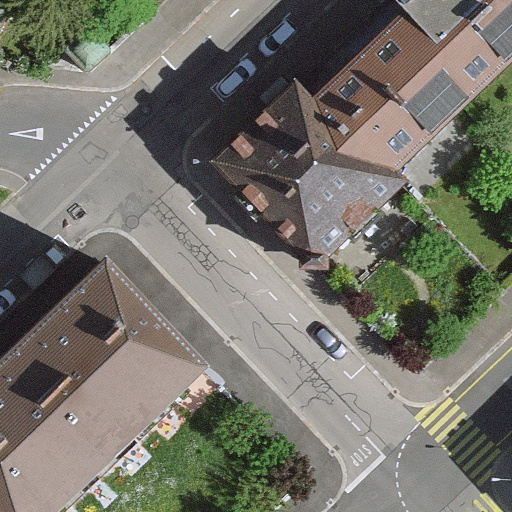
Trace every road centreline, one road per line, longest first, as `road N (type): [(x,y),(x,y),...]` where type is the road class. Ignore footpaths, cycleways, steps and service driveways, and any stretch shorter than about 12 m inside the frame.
road 1 (residential): [(109,169),(162,214),(413,477)]
road 2 (unclassified): [(283,0),(109,169)]
road 3 (residential): [(0,272),(109,169)]
road 4 (residential): [(511,382),(413,477)]
road 5 (residential): [(0,135),(72,138),(109,169)]
